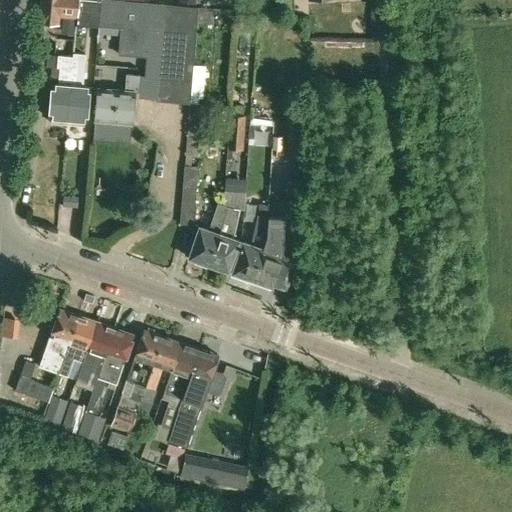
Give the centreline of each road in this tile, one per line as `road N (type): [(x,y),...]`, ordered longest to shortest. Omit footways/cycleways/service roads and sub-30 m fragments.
road 1 (residential): [(511,416),(0,241)]
road 2 (unclassified): [(15,0),(0,156)]
